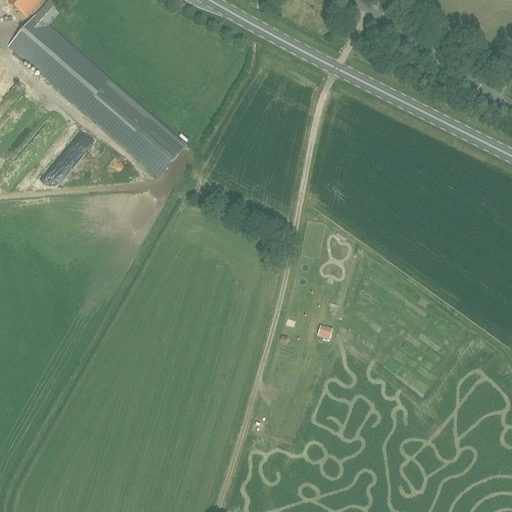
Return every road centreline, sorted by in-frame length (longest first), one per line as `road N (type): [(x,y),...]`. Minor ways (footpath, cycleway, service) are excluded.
road 1 (track): [(338,69),(319,104),(278,305),(218,507)]
road 2 (primary): [(511,155),(338,69)]
road 3 (unclassified): [(489,98),(370,11)]
road 4 (primary): [(338,69),(209,0)]
